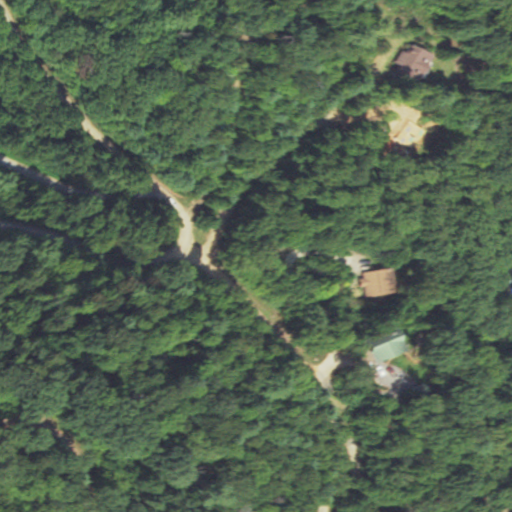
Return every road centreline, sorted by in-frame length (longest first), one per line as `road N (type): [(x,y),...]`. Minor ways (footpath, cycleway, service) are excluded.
road 1 (residential): [(0,251),(155,249),(180,237),(184,214),(175,193),(72,107),(0,6)]
road 2 (residential): [(180,237),(204,206),(190,179),(197,155),(231,146),(248,159),(257,144),(272,142),(284,108),(315,106),(350,70),(356,45),(374,35)]
road 3 (residential): [(315,511),(322,399),(307,362),(203,245),(180,237)]
road 4 (residential): [(175,193),(78,189),(0,156)]
road 5 (residential): [(0,403),(27,404),(54,420),(73,467),(73,511)]
